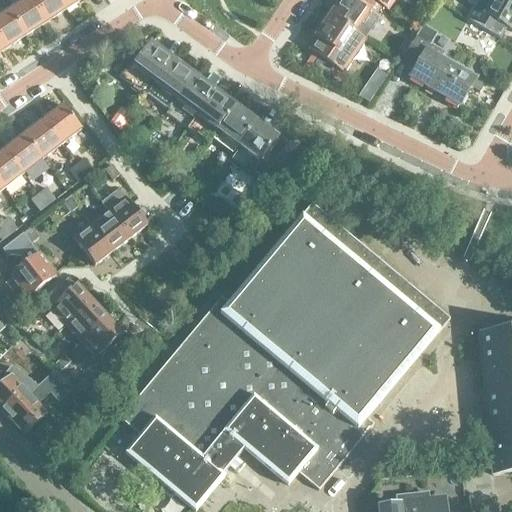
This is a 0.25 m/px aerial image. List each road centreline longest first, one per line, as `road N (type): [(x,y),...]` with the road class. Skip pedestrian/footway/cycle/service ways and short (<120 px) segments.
road 1 (residential): [(479,176),(250,74)]
road 2 (residential): [(165,237),(52,60)]
road 3 (residential): [(250,74),(134,1)]
